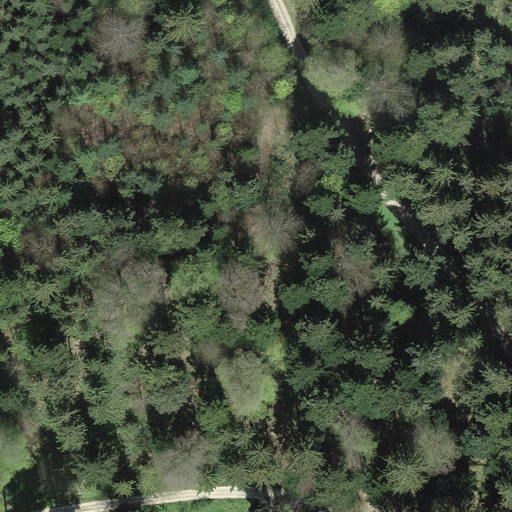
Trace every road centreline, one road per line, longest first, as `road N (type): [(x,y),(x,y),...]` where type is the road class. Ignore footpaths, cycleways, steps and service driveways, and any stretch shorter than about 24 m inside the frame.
road 1 (track): [(511,351),(342,136),(308,68)]
road 2 (track): [(326,511),(291,498),(232,492),(51,511)]
road 3 (track): [(511,158),(417,141),(324,98)]
